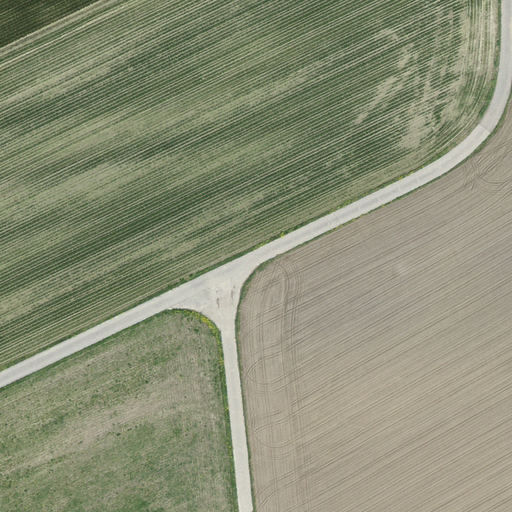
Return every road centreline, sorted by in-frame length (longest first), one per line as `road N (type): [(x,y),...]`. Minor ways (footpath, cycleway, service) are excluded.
road 1 (track): [(221,274),(425,175),(479,138),(503,85),(507,0)]
road 2 (track): [(0,379),(221,274)]
road 3 (track): [(221,274),(246,511)]
